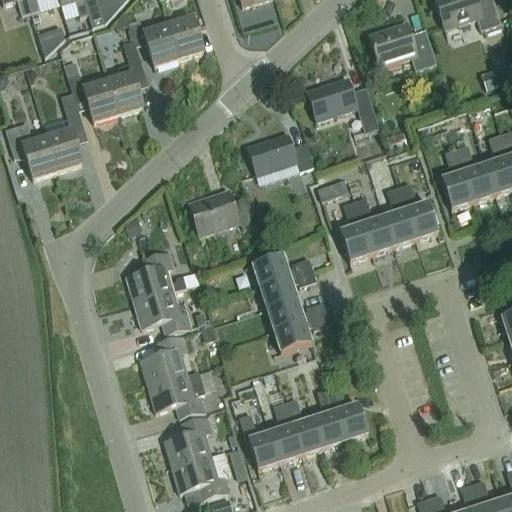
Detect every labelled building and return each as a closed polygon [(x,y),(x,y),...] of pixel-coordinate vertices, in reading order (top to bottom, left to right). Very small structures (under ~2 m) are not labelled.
[(31,19),(24,0),(0,0),(0,2),(3,11),(17,6),(22,22),(31,19)] [(24,0),(31,19),(39,17),(35,1),(37,0),(24,0)] [(82,2),(81,0),(56,0),(60,12),(74,8),(83,5),(82,2)] [(106,30),(96,0),(88,0),(82,2),(83,5),(88,21),(92,34),(106,30)] [(111,0),(96,0),(106,30),(116,17),(111,0)] [(274,3),(273,0),(237,0),(242,13),(274,3)] [(500,31),(489,0),(442,0),(433,3),(443,35),(476,25),(480,37),(500,31)] [(88,21),(83,5),(74,8),(79,23),(88,21)] [(115,30),(116,33),(127,29),(124,18),(115,30)] [(192,24),(167,31),(178,66),(203,58),(192,24)] [(139,25),(127,29),(133,47),(135,53),(145,49),(153,73),(178,66),(167,31),(143,39),(139,25)] [(378,74),(411,64),(415,77),(436,71),(425,36),(410,41),(406,29),(368,42),(378,74)] [(46,36),(37,39),(45,64),(53,56),(46,36)] [(121,83),(107,87),(118,121),(143,114),(132,80),(143,76),(135,53),(133,47),(123,50),(129,70),(118,74),(121,83)] [(78,78),(93,78),(94,54),(79,53),(78,78)] [(75,68),(63,72),(67,84),(78,81),(75,68)] [(511,87),(511,75),(511,71),(495,75),(500,91),(511,87)] [(0,79),(0,93),(0,94),(11,90),(6,78),(0,79)] [(78,81),(67,84),(72,100),(74,108),(75,108),(86,105),(93,129),(118,121),(107,87),(98,90),(83,95),(81,90),(78,81)] [(378,134),(373,118),(365,94),(351,98),(347,85),(306,98),(316,128),(356,115),(364,139),(378,134)] [(72,100),(61,103),(69,132),(81,128),(75,108),(74,108),(72,100)] [(57,178),(46,144),(35,147),(29,129),(5,136),(14,165),(25,161),(32,186),(57,178)] [(388,140),(393,156),(410,150),(405,134),(388,140)] [(46,144),(57,178),(82,170),(71,136),(46,144)] [(499,141),(511,179),(511,141),(511,138),(499,141)] [(313,173),(305,149),(292,153),(287,140),(246,154),(256,183),(297,170),(299,178),(313,173)] [(485,171),(495,202),(511,196),(511,179),(499,141),(488,145),(493,162),(497,161),(499,167),(485,171)] [(459,155),(467,152),(464,144),(456,147),(459,155)] [(455,156),(473,209),(495,202),(485,171),(471,176),(469,170),(473,169),(467,152),(455,156)] [(473,209),(455,156),(444,159),(450,176),(454,175),(455,181),(441,186),(451,216),(473,209)] [(344,187),(317,196),(321,208),(348,199),(344,187)] [(398,194),(415,247),(437,239),(427,209),(413,214),(411,208),(415,207),(409,190),(398,194)] [(383,224),(393,254),(415,247),(398,194),(386,197),(392,215),(396,213),(397,219),(383,224)] [(227,199),(189,211),(199,242),(237,229),(227,199)] [(251,203),(236,207),(244,235),(259,231),(251,203)] [(354,208),(371,261),(393,254),(383,224),(369,228),(367,223),(371,221),(365,204),(354,208)] [(371,261),(354,208),(343,212),(348,229),(352,228),(354,233),(339,238),(349,268),(371,261)] [(142,236),(137,224),(123,229),(128,242),(142,236)] [(173,298),(170,289),(166,276),(173,274),(168,257),(143,265),(147,276),(126,283),(134,309),(173,298)] [(259,293),(312,276),(309,265),(291,271),(293,274),(287,276),(282,261),(252,271),(259,293)] [(312,276),(259,293),(266,315),(296,306),(292,291),(298,290),(299,293),(316,288),(312,276)] [(173,298),(134,309),(142,336),(163,330),(166,342),(191,334),(186,318),(179,320),(173,300),(180,298),(180,296),(173,298)] [(296,306),(266,315),(273,337),(326,320),(323,309),(306,314),(307,318),(301,320),(296,306)] [(201,319),(194,321),(197,331),(204,329),(201,319)] [(508,345),(511,343),(511,319),(501,323),(508,345)] [(326,320),(273,337),(280,360),(311,350),(306,335),(312,333),(313,337),(330,331),(326,320)] [(213,330),(202,333),(206,348),(217,345),(213,330)] [(148,393),(186,381),(180,360),(186,358),(182,341),(157,349),(160,360),(140,366),(148,393)] [(186,381),(148,393),(156,420),(176,413),(180,425),(204,418),(199,401),(204,400),(198,378),(186,381)] [(328,395),(345,448),(367,441),(358,410),(343,415),(341,409),(345,408),(339,391),(328,395)] [(313,425),(323,455),(345,448),(328,395),(317,398),(322,416),(326,414),(328,420),(313,425)] [(284,409),(301,462),(323,455),(313,425),(299,429),(297,424),(301,422),(296,405),(284,409)] [(269,439),(279,469),(301,462),(284,409),(273,413),(278,430),(282,429),(284,434),(269,439)] [(279,469),(269,439),(255,444),(254,438),(255,437),(250,420),(238,424),(246,448),(248,447),(257,477),(279,469)] [(172,474),(210,462),(204,440),(211,438),(206,422),(181,429),(184,441),(164,447),(172,474)] [(237,451),(234,439),(228,441),(231,453),(237,451)] [(210,462),(172,474),(180,500),(200,494),(203,506),(228,499),(223,482),(217,484),(210,462)] [(511,502),(501,506),(503,511),(511,511),(511,477),(506,479),(511,497),(511,496),(511,502)] [(503,511),(501,506),(487,511),(485,505),(489,504),(483,487),(472,491),(478,511),(503,511)] [(478,511),(472,491),(460,494),(466,511),(470,510),(470,511),(478,511)] [(428,505),(430,511),(443,511),(440,501),(428,505)]
